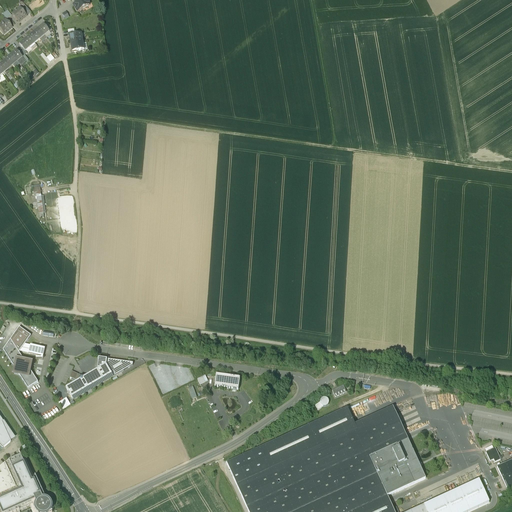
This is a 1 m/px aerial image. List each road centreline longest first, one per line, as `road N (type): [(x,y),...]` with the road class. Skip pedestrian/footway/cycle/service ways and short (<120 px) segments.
road 1 (track): [(0,303),(511,374)]
road 2 (track): [(511,171),(73,111)]
road 3 (track): [(74,312),(80,226),(63,56)]
road 4 (unclassified): [(308,387),(301,377),(72,344)]
road 5 (unclassified): [(308,387),(237,442),(101,511)]
road 6 (tertiary): [(0,380),(83,511)]
road 7 (track): [(338,147),(312,0)]
